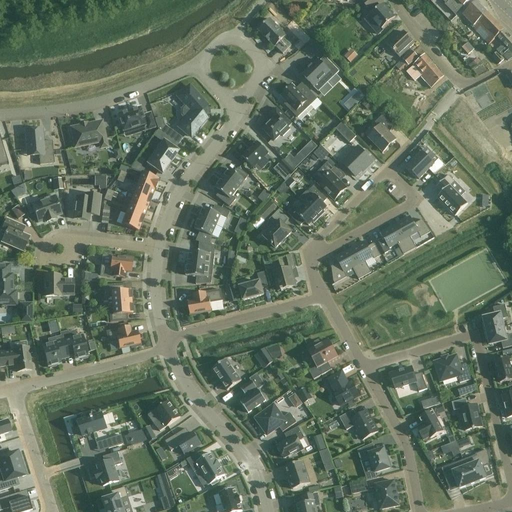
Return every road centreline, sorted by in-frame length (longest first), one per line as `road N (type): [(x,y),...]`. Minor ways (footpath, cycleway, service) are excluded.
road 1 (residential): [(364,368),(474,335),(511,498)]
road 2 (residential): [(194,66),(115,100),(0,117)]
road 3 (residential): [(267,511),(249,463),(191,391),(168,345)]
road 4 (residential): [(511,64),(474,83),(456,81),(392,0)]
road 5 (residential): [(168,345),(322,298)]
road 6 (residential): [(160,248),(179,189),(237,109)]
road 7 (residential): [(309,260),(387,171),(417,201)]
road 8 (residential): [(14,388),(168,345)]
road 9 (residential): [(364,368),(402,444),(417,511)]
road 10 (residential): [(237,109),(263,69),(235,34),(194,66)]
road 11 (residential): [(52,511),(14,388)]
road 12 (residential): [(417,201),(309,260)]
